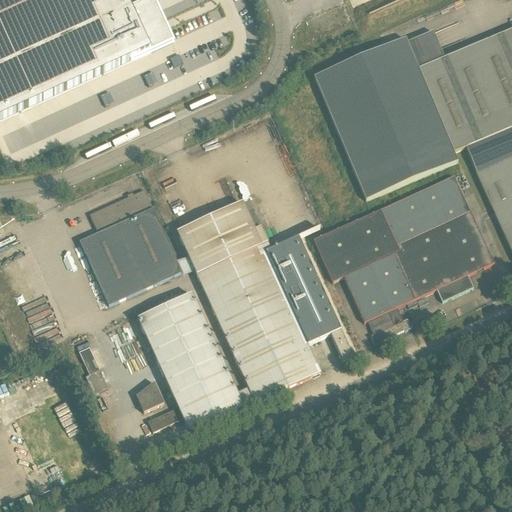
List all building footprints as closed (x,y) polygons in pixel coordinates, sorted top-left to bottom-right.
[(0,0),(0,123),(151,54),(173,44),(153,2),(132,11),(131,10),(126,0),(0,0)] [(472,164),(511,146),(511,32),(445,60),(433,34),(408,45),(406,41),(314,80),(366,203),(458,164),(454,155),(466,150),(472,164)] [(511,146),(472,164),(477,175),(476,175),(511,254),(511,146)] [(372,341),(374,347),(382,344),(382,343),(404,333),(405,333),(413,330),(410,324),(409,324),(408,321),(403,324),(397,311),(437,292),(442,304),(473,290),(468,278),(494,266),(454,179),(313,242),(333,285),(344,280),(364,326),(368,324),(374,337),(371,338),(372,341)] [(153,211),(144,192),(90,217),(90,218),(98,236),(80,244),(109,309),(128,300),(182,275),(183,275),(180,269),(178,264),(173,254),(153,211)] [(237,396),(192,297),(138,322),(189,436),(207,428),(320,375),(308,348),(331,337),(343,364),(353,360),(299,240),(265,255),(243,205),(177,235),(248,391),(237,396)] [(76,349),(78,353),(90,348),(88,343),(76,349)] [(103,379),(100,373),(89,350),(79,355),(90,378),(86,380),(89,386),(103,379)] [(144,415),(164,406),(155,385),(154,386),(157,392),(147,396),(148,398),(138,403),(144,415)] [(173,426),(168,415),(148,424),(153,435),(173,426)]
